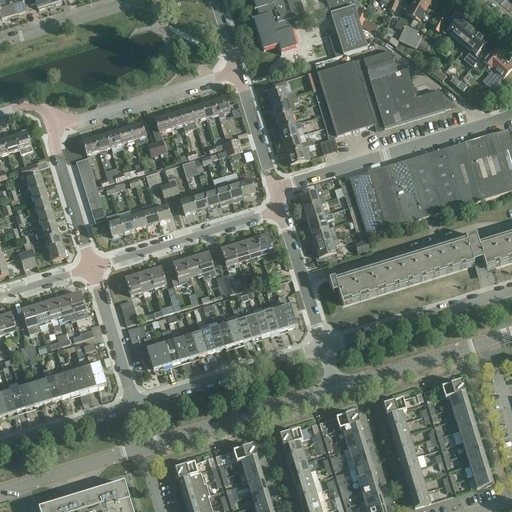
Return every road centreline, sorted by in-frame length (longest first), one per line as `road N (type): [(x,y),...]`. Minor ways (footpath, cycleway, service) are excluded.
road 1 (residential): [(511,113),(466,136),(274,190)]
road 2 (residential): [(303,280),(511,222)]
road 3 (residential): [(127,402),(322,340)]
road 4 (residential): [(142,447),(337,389)]
road 5 (residential): [(46,117),(66,126),(237,74)]
road 6 (residential): [(91,266),(281,211)]
road 7 (residential): [(324,346),(511,289)]
road 8 (residential): [(337,389),(486,344)]
road 9 (residential): [(91,266),(46,117)]
road 10 (residential): [(0,40),(145,0)]
road 11 (residential): [(127,402),(91,266)]
road 12 (residential): [(0,446),(127,402)]
road 13 (residential): [(19,485),(142,447)]
road 14 (residential): [(274,190),(237,74)]
